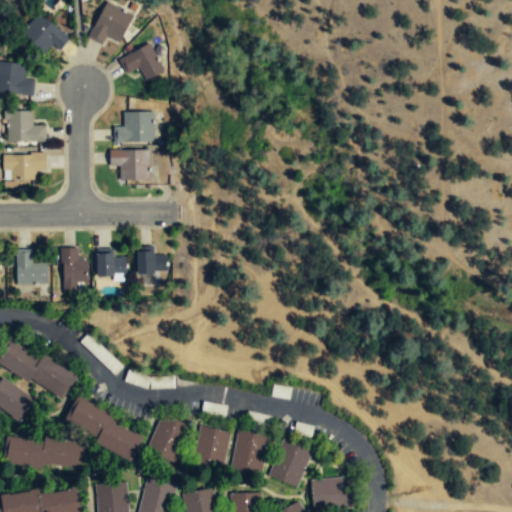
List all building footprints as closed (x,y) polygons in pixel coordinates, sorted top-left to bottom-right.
[(102,45),(106,37),(118,43),(133,16),(106,2),(87,37),(102,45)] [(21,33),(41,56),(51,46),(56,52),(68,42),(43,14),(21,33)] [(120,54),(125,75),(140,71),(141,79),(160,74),(154,46),(120,54)] [(0,96),(32,96),(32,80),(25,80),(25,64),(0,64),(0,96)] [(44,127),(32,127),(31,112),(4,112),(4,143),(44,143),(44,127)] [(153,113),(122,113),(122,128),(113,128),(113,143),(153,143),(153,113)] [(108,150),(108,167),(119,167),(119,181),(149,181),(149,150),(108,150)] [(45,170),(45,154),(2,154),(2,181),(34,181),(34,170),(45,170)] [(46,264),(31,264),(31,251),(15,251),(15,285),(46,285),(46,264)] [(76,251),(61,251),(61,290),(86,290),(86,260),(76,260),(76,251)] [(112,251),(95,251),(95,276),(125,276),(125,258),(112,258),(112,251)] [(136,252),(136,275),(166,275),(166,252),(136,252)] [(0,360),(0,365),(61,401),(75,378),(11,341),(0,360)] [(33,402),(0,379),(0,412),(18,425),(33,402)] [(132,460),(144,434),(75,400),(63,427),(132,460)] [(147,453),(177,463),(190,426),(160,416),(147,453)] [(229,433),(201,427),(193,467),(221,472),(229,433)] [(261,476),(268,436),(236,430),(229,470),(261,476)] [(84,445),(7,434),(3,462),(80,473),(84,445)] [(311,451),(283,440),(269,476),(298,486),(311,451)] [(171,511),(176,483),(145,477),(138,511),(171,511)] [(312,511),(353,511),(352,479),(311,480),(312,511)] [(95,511),(127,511),(127,482),(95,483),(95,511)] [(0,503),(1,510),(0,510),(0,511),(80,511),(77,487),(0,496),(0,503)] [(185,493),(186,511),(216,511),(214,490),(185,493)] [(260,511),(260,493),(229,493),(229,511),(260,511)] [(274,511),(303,511),(299,501),(274,511)]
